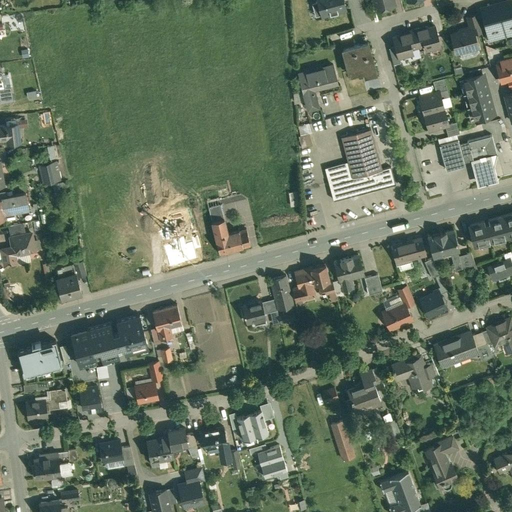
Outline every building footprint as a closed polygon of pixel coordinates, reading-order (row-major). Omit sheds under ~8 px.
[(317,0),(318,0),(312,2),(315,15),(321,13),(322,14),(330,12),(329,11),(337,8),(338,10),(345,8),(343,0),(317,0)] [(373,0),(376,9),(395,4),(393,0),(373,0)] [(511,0),(502,0),(496,2),(505,33),(511,30),(511,0)] [(496,2),(483,5),(482,8),(489,37),(505,33),(496,2)] [(476,13),(466,15),(469,25),(472,25),(474,32),(481,30),(476,13)] [(23,17),(8,20),(9,25),(3,26),(4,28),(4,32),(18,29),(17,23),(24,22),(23,17)] [(427,25),(413,29),(418,46),(424,44),(425,48),(440,44),(435,24),(427,27),(427,25)] [(469,25),(462,27),(459,30),(451,33),(456,52),(477,46),(474,32),(472,25),(469,25)] [(413,29),(400,32),(400,34),(393,36),(398,56),(413,52),(411,48),(418,46),(413,29)] [(368,42),(342,48),(348,70),(362,66),(364,74),(375,71),(368,42)] [(511,56),(501,60),(501,63),(497,64),(501,81),(508,79),(511,77),(511,56)] [(337,81),(333,63),(298,72),(307,107),(318,104),(314,87),(337,81)] [(483,72),(463,78),(467,91),(467,92),(479,88),(479,89),(487,87),(483,72)] [(444,77),(433,80),(435,91),(439,90),(447,88),(444,77)] [(11,85),(0,87),(0,97),(1,101),(13,99),(11,85)] [(479,89),(479,88),(467,92),(467,91),(463,92),(467,107),(471,106),(470,105),(483,102),(483,101),(490,99),(487,87),(479,89)] [(435,91),(419,96),(423,112),(444,106),(439,90),(435,91)] [(490,99),(483,101),(483,102),(470,105),(471,106),(474,119),(495,113),(490,99)] [(444,106),(423,112),(428,129),(445,124),(448,123),(444,106)] [(0,136),(19,134),(16,115),(4,117),(5,123),(0,124),(0,136)] [(456,120),(448,123),(445,124),(448,135),(459,132),(456,120)] [(308,122),(299,125),(301,134),(311,132),(308,122)] [(370,128),(341,136),(348,161),(325,168),(334,199),(395,182),(391,166),(382,168),(370,128)] [(468,141),(473,159),(497,152),(492,134),(468,141)] [(459,143),(458,138),(439,143),(446,170),(465,165),(464,161),(459,143)] [(464,161),(471,159),(473,159),(468,141),(459,143),(464,161)] [(473,159),(471,159),(477,185),(498,180),(494,165),(497,152),(473,159)] [(65,157),(53,160),(56,175),(68,173),(65,157)] [(53,160),(40,162),(44,181),(57,178),(56,175),(53,160)] [(65,179),(52,182),(54,189),(67,187),(65,179)] [(219,196),(228,193),(227,186),(218,189),(219,196)] [(26,192),(0,197),(0,217),(6,217),(6,219),(16,216),(15,209),(28,207),(26,192)] [(221,208),(210,211),(214,228),(225,225),(221,208)] [(511,212),(488,219),(489,222),(484,223),(484,220),(469,224),(474,244),(511,233),(511,212)] [(20,222),(8,225),(11,236),(22,234),(20,222)] [(239,229),(227,232),(226,225),(225,225),(214,228),(219,252),(250,244),(246,225),(238,227),(239,229)] [(453,228),(427,235),(433,256),(459,249),(453,228)] [(22,234),(11,236),(13,246),(2,248),(5,263),(16,261),(15,253),(35,248),(31,232),(22,234)] [(421,237),(391,245),(395,262),(426,253),(421,237)] [(470,251),(458,254),(461,267),(475,263),(470,251)] [(358,254),(334,260),(339,278),(343,289),(352,286),(350,276),(364,273),(358,254)] [(433,256),(424,260),(432,277),(440,273),(433,256)] [(491,278),(497,276),(499,280),(510,276),(508,272),(511,270),(511,261),(510,257),(487,265),(491,278)] [(73,261),(56,266),(58,276),(56,276),(62,296),(81,290),(77,275),(74,264),(73,261)] [(83,261),(74,264),(77,275),(87,273),(83,261)] [(325,263),(295,271),(299,286),(313,283),(319,281),(323,280),(330,278),(325,263)] [(378,273),(364,276),(369,294),(382,290),(378,273)] [(286,274),(270,278),(275,297),(274,297),(277,308),(293,304),(286,274)] [(339,278),(332,280),(333,280),(333,282),(335,290),(335,291),(343,289),(339,278)] [(320,285),(318,286),(320,294),(335,290),(333,282),(324,284),(320,285)] [(299,286),(292,288),(295,299),(315,293),(313,283),(299,286)] [(415,301),(407,285),(397,289),(403,302),(404,301),(406,305),(415,301)] [(419,297),(428,316),(448,307),(439,288),(419,297)] [(274,297),(261,301),(264,312),(277,309),(277,308),(274,297)] [(260,300),(250,303),(249,303),(243,305),(244,312),(244,314),(245,314),(247,321),(265,316),(261,301),(261,300),(260,300)] [(403,302),(383,311),(385,316),(382,318),(385,324),(388,322),(391,328),(412,318),(406,305),(404,301),(403,302)] [(177,303),(152,309),(157,326),(159,335),(160,338),(173,335),(170,325),(182,322),(177,303)] [(293,310),(279,313),(277,308),(277,309),(280,321),(295,318),(293,310)] [(110,322),(87,329),(87,331),(72,336),(80,363),(97,359),(94,348),(100,347),(103,358),(118,354),(116,344),(123,342),(126,351),(147,345),(139,315),(117,320),(120,331),(112,333),(110,322)] [(511,320),(510,316),(487,326),(493,340),(495,344),(505,340),(505,339),(506,339),(508,339),(511,348),(511,349),(511,348),(511,320)] [(157,326),(150,327),(153,337),(159,335),(157,326)] [(493,340),(488,328),(482,330),(487,342),(488,343),(493,340)] [(471,330),(434,344),(442,365),(478,351),(477,346),(472,334),(471,330)] [(482,330),(472,334),(477,346),(487,342),(482,330)] [(32,345),(17,349),(24,373),(62,363),(55,339),(40,343),(40,340),(32,343),(32,345)] [(169,346),(160,348),(163,360),(172,358),(169,346)] [(420,353),(392,364),(394,369),(392,369),(396,379),(409,374),(413,386),(421,383),(423,387),(431,383),(429,376),(424,364),(420,353)] [(158,360),(148,362),(152,378),(162,376),(158,360)] [(434,361),(424,364),(429,376),(438,372),(434,361)] [(97,364),(99,376),(109,374),(107,362),(97,364)] [(377,366),(368,369),(373,381),(381,378),(377,366)] [(373,381),(368,369),(360,373),(364,382),(348,388),(351,397),(355,408),(356,408),(364,405),(363,403),(378,397),(379,400),(380,400),(373,381)] [(47,380),(23,384),(24,390),(48,387),(47,380)] [(154,381),(135,384),(139,400),(157,396),(154,381)] [(50,396),(25,401),(28,417),(48,414),(47,407),(59,405),(58,399),(66,397),(64,385),(49,388),(50,396)] [(97,385),(80,388),(84,408),(90,407),(91,410),(101,408),(97,385)] [(334,387),(322,391),(326,402),(338,397),(334,387)] [(351,397),(344,399),(348,411),(355,408),(351,397)] [(261,409),(264,418),(274,415),(270,401),(260,404),(261,409)] [(249,412),(256,435),(268,431),(264,418),(261,409),(249,412)] [(233,427),(239,425),(237,416),(235,410),(228,412),(233,427)] [(249,412),(237,416),(239,425),(243,438),(256,435),(249,412)] [(354,454),(342,419),(331,422),(342,458),(354,454)] [(223,424),(199,429),(201,438),(203,437),(205,444),(207,443),(209,452),(220,450),(218,443),(226,441),(223,424)] [(184,426),(168,429),(169,436),(157,439),(157,437),(146,439),(150,459),(151,459),(151,463),(159,461),(158,457),(173,455),(171,445),(187,442),(187,441),(186,432),(184,426)] [(193,431),(186,432),(187,441),(187,442),(187,445),(196,443),(193,431)] [(457,447),(452,435),(438,441),(440,445),(443,443),(447,452),(457,447)] [(120,438),(100,442),(103,459),(122,455),(123,455),(121,446),(120,438)] [(221,458),(231,456),(229,449),(228,441),(226,441),(218,443),(220,450),(221,458)] [(265,442),(249,447),(250,452),(257,450),(267,447),(265,442)] [(449,462),(446,456),(448,455),(447,452),(443,443),(440,445),(435,447),(434,446),(426,449),(434,468),(432,469),(439,485),(442,484),(443,486),(446,487),(450,486),(452,482),(451,480),(458,477),(451,463),(451,462),(450,462),(449,462)] [(130,444),(121,446),(123,455),(122,455),(124,463),(134,461),(130,444)] [(267,447),(257,450),(261,463),(283,456),(279,444),(267,447)] [(76,447),(67,448),(69,460),(77,459),(76,447)] [(237,447),(229,449),(231,456),(232,460),(240,459),(237,447)] [(504,453),(494,458),(498,468),(509,463),(511,470),(511,449),(504,452),(504,453)] [(58,451),(39,454),(40,457),(34,458),(36,477),(61,474),(61,472),(66,471),(64,462),(59,463),(58,451)] [(283,456),(261,463),(265,475),(278,471),(286,469),(287,468),(283,456)] [(184,469),(187,481),(198,479),(204,477),(201,465),(184,469)] [(286,469),(278,471),(280,477),(288,475),(286,469)] [(408,470),(379,481),(383,490),(393,486),(398,501),(389,505),(391,511),(397,511),(421,504),(408,470)] [(187,481),(179,483),(184,504),(194,502),(197,503),(201,502),(203,500),(198,479),(187,481)] [(169,502),(176,500),(173,486),(165,488),(169,502)] [(165,488),(150,491),(154,508),(154,511),(171,511),(169,502),(165,488)] [(78,489),(61,491),(62,499),(79,497),(78,489)] [(304,498),(298,500),(300,508),(306,506),(304,498)] [(59,499),(40,502),(39,502),(40,511),(61,511),(60,507),(59,499)]
